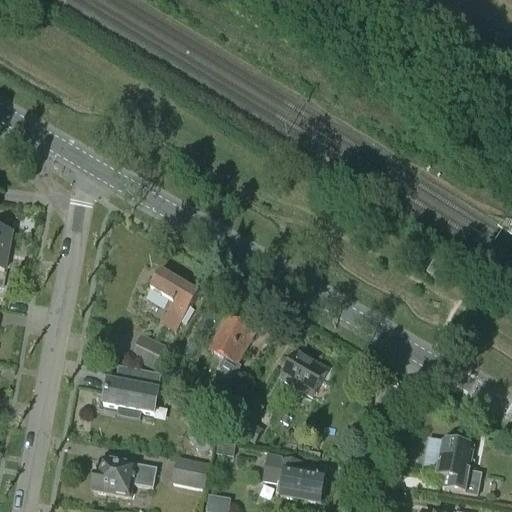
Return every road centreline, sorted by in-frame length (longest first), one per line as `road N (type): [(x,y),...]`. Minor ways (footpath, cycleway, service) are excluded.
road 1 (unclassified): [(401,345),(92,166)]
road 2 (residential): [(24,511),(85,205)]
road 3 (unclassified): [(511,124),(286,0)]
road 4 (residential): [(373,511),(401,345)]
road 5 (unclassified): [(511,409),(401,345)]
